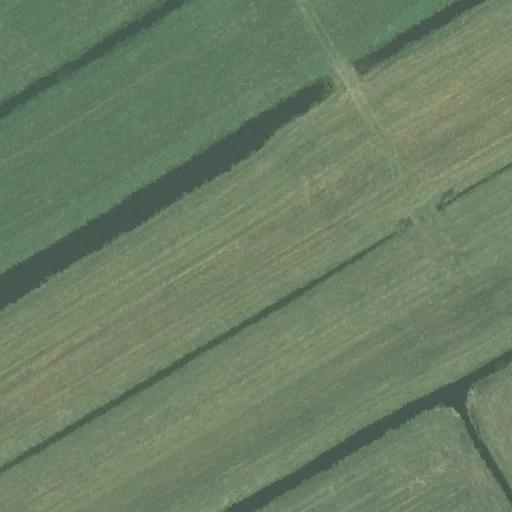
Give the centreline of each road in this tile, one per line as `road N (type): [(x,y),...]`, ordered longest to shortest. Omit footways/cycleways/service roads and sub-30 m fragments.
road 1 (track): [(307,18),(0,199)]
road 2 (track): [(434,234),(296,0)]
